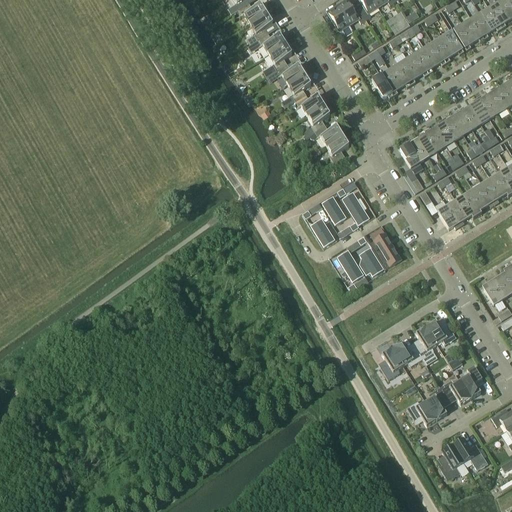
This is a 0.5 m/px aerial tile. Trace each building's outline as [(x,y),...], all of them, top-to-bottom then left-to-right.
[(232,0),(237,6),(235,7),(228,12),(231,17),(238,13),(249,6),(246,1),(247,0),(232,0)] [(365,22),(370,19),(368,15),(377,10),(371,0),(358,0),(364,9),(359,12),(365,22)] [(371,0),(377,10),(387,4),(389,7),(394,4),(391,0),(371,0)] [(511,20),(511,9),(506,0),(505,0),(497,5),(508,23),(511,20)] [(358,22),(361,25),(365,22),(359,12),(354,15),(346,3),(337,9),(350,30),(349,28),(358,22)] [(455,4),(449,7),(453,12),(458,9),(455,4)] [(506,29),(504,26),(508,23),(497,5),(488,11),(502,31),(506,29)] [(253,11),(249,6),(238,13),(242,19),(244,18),(250,27),(269,15),(266,9),(262,11),(260,7),(253,11)] [(445,10),(448,15),(453,12),(449,7),(445,10)] [(327,15),(339,34),(339,33),(341,36),(343,37),(345,37),(351,33),(350,30),(337,9),(327,15)] [(495,31),(497,34),(502,31),(488,11),(480,16),(491,34),(495,31)] [(269,15),(250,27),(256,36),(254,37),(254,38),(257,43),(268,37),(265,31),(272,27),(270,23),(273,21),(269,15)] [(480,16),(471,22),(484,42),(488,40),(486,37),(491,34),(480,16)] [(437,22),(434,17),(429,20),(432,25),(437,22)] [(424,23),(427,28),(432,25),(429,20),(424,23)] [(471,22),(462,27),(473,45),(478,42),(480,45),(484,42),(471,22)] [(469,48),(473,45),(462,27),(453,33),(466,54),(471,51),(469,48)] [(420,33),(417,28),(411,31),(415,36),(420,33)] [(406,34),(410,39),(415,36),(411,31),(406,34)] [(464,55),(451,34),(441,40),(453,58),(457,55),(459,58),(464,55)] [(282,41),(279,37),(271,42),(268,37),(257,43),(261,49),(263,48),(269,58),(288,45),(285,39),(282,41)] [(247,42),(250,47),(257,43),(254,38),(247,42)] [(402,44),(399,38),(394,42),(397,47),(402,44)] [(441,40),(433,45),(446,66),(450,64),(448,61),(453,58),(441,40)] [(389,45),(393,50),(397,47),(394,42),(389,45)] [(273,68),(277,74),(287,67),(284,62),(291,57),(289,53),(292,51),(288,45),(269,58),(275,67),(273,68)] [(440,66),(442,69),(446,66),(433,45),(424,51),(435,69),(440,66)] [(385,54),(382,49),(376,53),(380,58),(385,54)] [(366,56),(363,51),(352,58),(355,63),(366,56)] [(433,74),(431,71),(435,69),(424,51),(415,56),(428,77),(433,74)] [(372,56),(375,61),(380,58),(376,53),(372,56)] [(422,77),(424,80),(428,77),(415,56),(407,62),(418,79),(422,77)] [(371,64),(368,58),(357,65),(361,70),(371,64)] [(407,62),(398,67),(411,88),(415,85),(413,82),(418,79),(407,62)] [(280,79),(280,80),(282,79),(288,88),(307,76),(304,70),(301,72),(298,68),(290,73),(287,67),(277,74),(280,79)] [(405,88),(407,91),(411,88),(398,67),(389,73),(400,90),(405,88)] [(389,73),(380,78),(393,99),(398,96),(396,93),(400,90),(389,73)] [(280,79),(277,74),(266,80),(269,86),(280,79)] [(307,76),(288,88),(294,98),(292,99),(295,104),(296,104),(306,98),(303,93),(310,88),(308,84),(311,82),(307,76)] [(387,98),(389,102),(393,99),(380,78),(371,84),(382,101),(387,98)] [(498,87),(494,90),(507,111),(511,107),(511,99),(505,88),(500,91),(498,87)] [(492,96),(487,99),(498,116),(507,111),(494,90),(490,93),(492,96)] [(296,104),(299,110),(301,109),(307,119),(326,106),(323,100),(320,102),(317,98),(309,103),(306,98),(296,104)] [(490,122),(498,116),(487,99),(483,101),(481,98),(477,101),(490,122)] [(289,101),(282,105),(285,111),(295,104),(293,100),(292,99),(289,101)] [(472,104),(474,107),(470,110),(481,127),(490,122),(477,101),(472,104)] [(330,112),(326,106),(307,119),(313,128),(311,129),(315,135),(325,129),(322,123),(329,118),(327,114),(330,112)] [(463,109),(459,112),(472,133),(481,127),(470,110),(465,112),(463,109)] [(457,118),(452,120),(463,138),(472,133),(459,112),(455,115),(457,118)] [(446,120),(442,123),(455,144),(463,138),(452,120),(448,123),(446,120)] [(435,131),(443,144),(446,149),(455,144),(442,123),(437,125),(439,129),(435,131)] [(315,135),(318,141),(320,140),(326,149),(346,137),(342,131),(339,133),(336,129),(328,134),(325,129),(315,135)] [(424,134),(431,144),(437,155),(446,149),(443,144),(435,131),(430,134),(428,131),(424,134)] [(417,142),(419,144),(428,160),(437,155),(431,144),(424,134),(420,136),(422,139),(417,142)] [(346,137),(326,149),(332,159),(330,160),(334,166),(344,160),(341,154),(348,149),(346,145),(349,143),(346,137)] [(499,144),(495,139),(490,142),(493,147),(499,144)] [(411,142),(407,145),(420,165),(428,160),(419,144),(417,142),(413,145),(411,142)] [(485,146),(488,151),(493,147),(490,142),(485,146)] [(399,153),(411,171),(420,165),(407,145),(402,147),(404,150),(399,153)] [(480,146),(471,151),(476,158),(481,155),(484,153),(480,146)] [(500,147),(495,150),(498,155),(503,152),(500,147)] [(490,153),(493,159),(498,155),(495,150),(490,153)] [(466,155),(470,162),(476,158),(471,151),(466,155)] [(486,163),(482,158),(478,161),(481,166),(486,163)] [(455,164),(458,169),(464,166),(460,161),(455,164)] [(472,164),(476,169),(481,166),(478,161),(472,164)] [(450,167),(453,172),(458,169),(455,164),(450,167)] [(469,174),(465,169),(460,172),(463,177),(469,174)] [(511,196),(511,177),(508,170),(499,176),(511,197),(511,196)] [(438,175),(441,180),(446,177),(443,172),(438,175)] [(455,175),(458,180),(463,177),(460,172),(455,175)] [(441,180),(438,175),(433,178),(436,183),(441,180)] [(506,196),(508,199),(511,197),(499,176),(490,181),(501,199),(506,196)] [(447,180),(443,183),(446,188),(451,185),(447,180)] [(418,195),(423,191),(417,181),(411,184),(418,195)] [(490,181),(481,187),(494,208),(499,205),(497,202),(501,199),(490,181)] [(437,186),(441,191),(446,188),(443,183),(437,186)] [(488,207),(490,210),(494,208),(481,187),(473,192),(484,210),(488,207)] [(473,192),(464,198),(477,219),(481,216),(479,213),(484,210),(473,192)] [(342,201),(356,223),(367,216),(353,194),(342,201)] [(419,197),(426,208),(431,205),(425,194),(419,197)] [(471,218),(473,221),(477,219),(464,198),(455,203),(466,221),(471,218)] [(322,205),(335,227),(345,221),(332,199),(322,205)] [(464,227),(462,224),(466,221),(455,203),(446,209),(459,229),(464,227)] [(453,229),(455,232),(459,229),(446,209),(437,214),(449,232),(453,229)] [(302,217),(305,222),(311,218),(308,213),(302,217)] [(321,221),(311,227),(324,249),(334,243),(321,221)] [(361,222),(350,229),(353,234),(358,230),(364,227),(361,222)] [(368,236),(371,241),(383,235),(381,230),(368,236)] [(384,236),(372,244),(389,270),(401,263),(384,236)] [(370,251),(360,256),(373,278),(382,272),(370,251)] [(348,254),(338,259),(352,283),(362,278),(348,254)] [(500,279),(511,297),(511,296),(511,278),(507,271),(503,273),(505,276),(500,279)] [(494,279),(489,281),(503,302),(511,297),(500,279),(496,282),(494,279)] [(482,290),(493,308),(503,302),(489,281),(485,284),(487,287),(482,290)] [(351,295),(357,291),(353,286),(348,290),(351,295)] [(511,317),(508,312),(498,318),(501,324),(511,317)] [(511,327),(511,320),(501,327),(504,333),(511,327)] [(456,341),(448,328),(441,332),(436,323),(425,330),(437,348),(442,345),(444,348),(456,341)] [(421,345),(415,350),(422,362),(433,355),(432,351),(437,348),(425,330),(415,336),(421,345)] [(408,354),(402,344),(391,351),(403,369),(408,366),(411,369),(422,362),(415,350),(408,354)] [(388,383),(399,376),(398,372),(403,369),(391,351),(381,357),(387,367),(381,371),(388,383)] [(426,359),(422,362),(426,368),(430,365),(426,359)] [(471,402),(481,395),(475,386),(482,382),(474,369),(461,377),(464,380),(459,383),(471,402)] [(454,398),(460,408),(471,402),(459,383),(454,386),(451,384),(440,390),(448,402),(454,398)] [(416,393),(413,388),(405,393),(408,398),(416,393)] [(436,423),(447,416),(441,407),(448,402),(440,390),(429,397),(429,401),(425,404),(436,423)] [(406,411),(414,424),(421,420),(426,429),(436,423),(425,404),(420,407),(417,405),(406,411)] [(501,427),(506,434),(511,429),(511,414),(507,418),(503,413),(491,420),(497,429),(501,427)] [(463,442),(452,448),(463,466),(470,462),(473,468),(477,473),(487,466),(484,461),(484,460),(487,458),(482,450),(479,452),(477,449),(470,454),(463,442)] [(443,467),(439,470),(445,479),(449,477),(451,480),(452,481),(460,476),(461,478),(464,477),(468,475),(463,466),(452,448),(441,455),(447,465),(443,467)]
